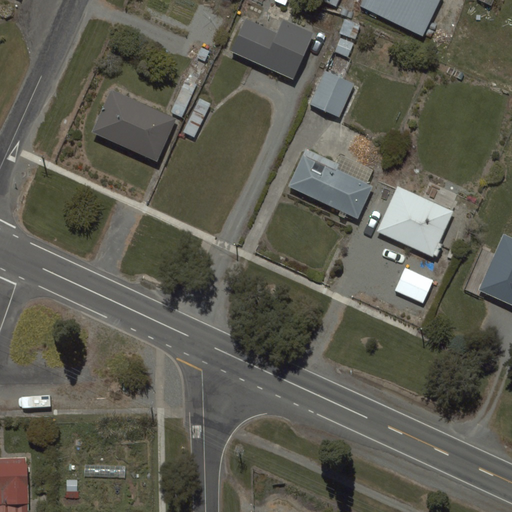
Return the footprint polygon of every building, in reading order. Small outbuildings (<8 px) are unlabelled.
[(437,0),(360,0),(357,7),(420,37),(437,0)] [(314,36),(245,5),(229,50),(290,79),(314,36)] [(338,38),(333,49),(323,72),(320,71),(306,103),(342,118),(355,86),(343,81),(353,57),(348,55),(352,44),(338,38)] [(172,117),(113,90),(91,133),(157,158),(172,117)] [(213,108),(198,100),(181,133),(196,141),(213,108)] [(371,188),(302,152),(290,186),(357,217),(371,188)] [(324,208),(295,195),(289,208),(318,221),(324,208)] [(511,239),(504,235),(478,289),(511,305),(511,303),(511,239)] [(28,451),(0,452),(0,503),(30,504),(28,451)]
